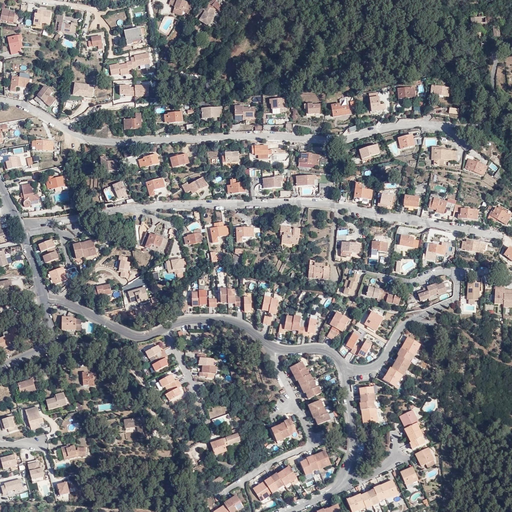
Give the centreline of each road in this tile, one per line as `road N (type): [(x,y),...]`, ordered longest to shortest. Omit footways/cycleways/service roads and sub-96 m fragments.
road 1 (residential): [(17,227),(157,205),(297,202),(502,237)]
road 2 (residential): [(0,100),(114,142),(342,140),(415,123),(443,125)]
road 3 (residential): [(343,371),(378,363),(406,321),(456,296),(457,280),(447,272),(412,281),(387,277)]
road 4 (residential): [(220,494),(309,443),(274,347)]
road 5 (residential): [(164,328),(127,333),(41,299)]
road 6 (unknown): [(55,299),(96,270),(130,285),(161,271)]
